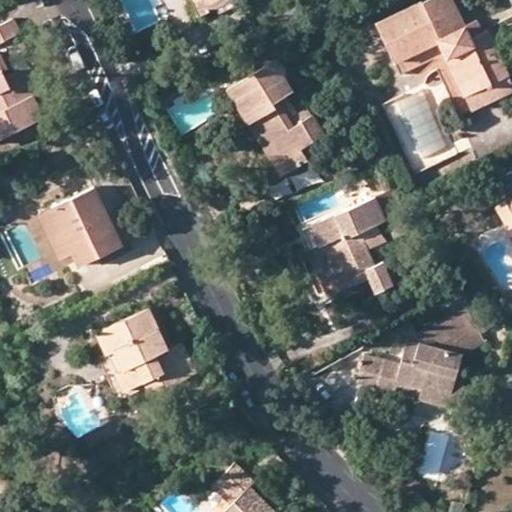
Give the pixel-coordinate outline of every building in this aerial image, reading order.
[(189,0),(197,15),(230,0),(189,0)] [(464,25),(451,0),(425,0),(376,23),(399,73),(430,59),(445,52),(470,106),(511,87),(511,84),(487,30),(481,32),(470,38),(464,25)] [(0,40),(17,32),(11,19),(0,24),(0,40)] [(476,20),(464,25),(470,38),(481,32),(476,20)] [(456,113),(470,106),(445,52),(430,59),(456,113)] [(263,65),(232,82),(253,118),(263,133),(258,135),(279,174),(307,158),(302,147),(322,134),(306,106),(287,116),(277,100),(292,90),(282,73),(284,62),(265,57),(263,65)] [(0,137),(44,116),(32,93),(40,88),(28,65),(7,75),(0,60),(0,137)] [(232,82),(225,86),(245,122),(253,118),(232,82)] [(95,188),(51,208),(72,253),(79,265),(122,244),(95,188)] [(387,220),(377,197),(304,231),(312,249),(316,248),(322,244),(330,261),(327,264),(340,291),(371,278),(377,290),(391,283),(380,260),(373,263),(366,248),(359,232),(372,226),(387,220)] [(511,198),(503,203),(511,218),(511,198)] [(511,239),(511,218),(503,203),(495,208),(511,239)] [(60,259),(72,253),(51,208),(39,214),(60,259)] [(384,240),(372,226),(359,232),(366,248),(384,240)] [(325,264),(327,264),(330,261),(322,244),(316,248),(325,264)] [(406,396),(407,393),(421,398),(421,400),(450,408),(458,375),(464,355),(487,342),(466,305),(416,334),(409,321),(395,329),(405,346),(399,365),(364,355),(357,383),(406,396)] [(167,348),(148,309),(98,333),(108,355),(118,350),(124,363),(116,368),(123,382),(154,369),(165,389),(183,380),(167,348)] [(183,341),(167,348),(183,380),(197,373),(183,341)] [(151,396),(165,389),(154,369),(123,382),(116,368),(124,363),(118,350),(108,355),(99,359),(120,401),(146,388),(151,396)] [(467,377),(458,375),(450,408),(458,410),(467,377)] [(221,511),(277,511),(250,483),(259,474),(240,455),(213,482),(232,501),(221,511)]
